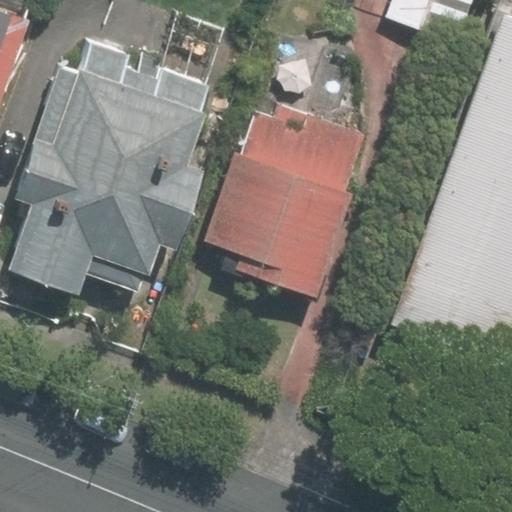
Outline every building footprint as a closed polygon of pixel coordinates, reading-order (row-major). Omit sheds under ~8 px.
[(445,48),(461,0),(380,0),(373,21),(445,48)] [(499,21),(393,325),(507,364),(511,350),(511,0),(499,0),(493,18),(499,21)] [(0,108),(31,21),(0,10),(0,108)] [(56,64),(6,195),(26,204),(2,266),(69,291),(79,266),(138,288),(155,242),(168,247),(198,168),(180,160),(199,110),(191,107),(201,82),(156,65),(151,78),(118,64),(123,51),(85,37),(73,71),(56,64)] [(236,150),(204,242),(242,254),(237,269),(317,297),(353,193),(340,188),(360,131),(281,102),(275,117),(257,111),(242,154),(236,150)]
